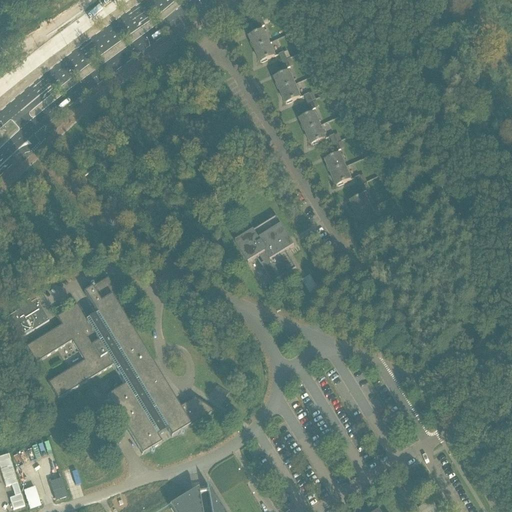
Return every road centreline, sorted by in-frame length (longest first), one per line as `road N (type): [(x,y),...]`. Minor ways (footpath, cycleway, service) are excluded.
road 1 (secondary): [(0,157),(204,0)]
road 2 (secondary): [(157,0),(0,120)]
